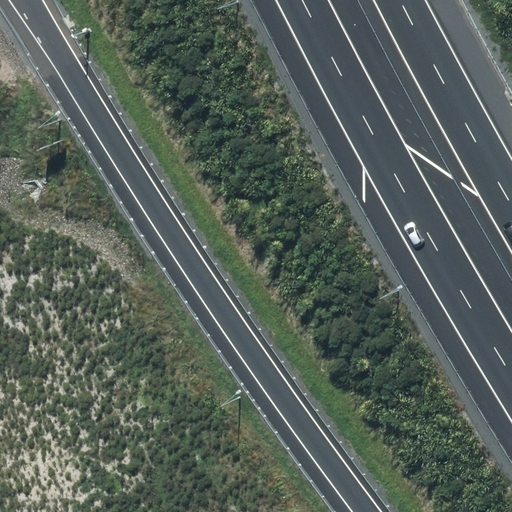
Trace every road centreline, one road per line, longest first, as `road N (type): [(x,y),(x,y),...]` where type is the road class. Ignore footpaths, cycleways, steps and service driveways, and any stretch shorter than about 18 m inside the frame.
road 1 (motorway): [(369,511),(241,335),(27,0)]
road 2 (motorway): [(511,374),(302,0)]
road 3 (motorway): [(399,0),(511,206)]
